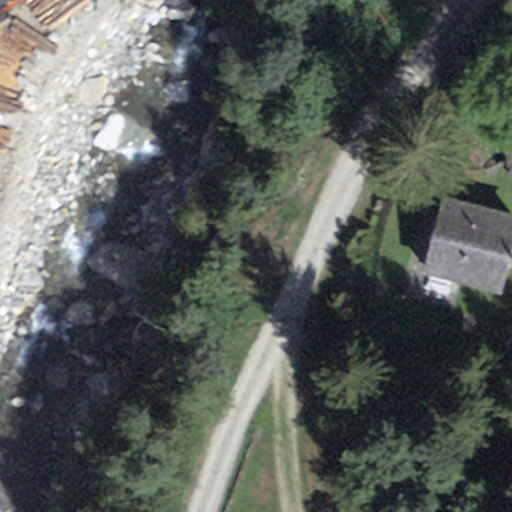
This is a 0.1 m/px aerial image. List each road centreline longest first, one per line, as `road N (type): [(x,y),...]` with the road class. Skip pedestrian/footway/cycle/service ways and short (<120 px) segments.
road 1 (track): [(462,0),(380,119),(319,229),(201,511)]
road 2 (track): [(282,318),(292,511)]
